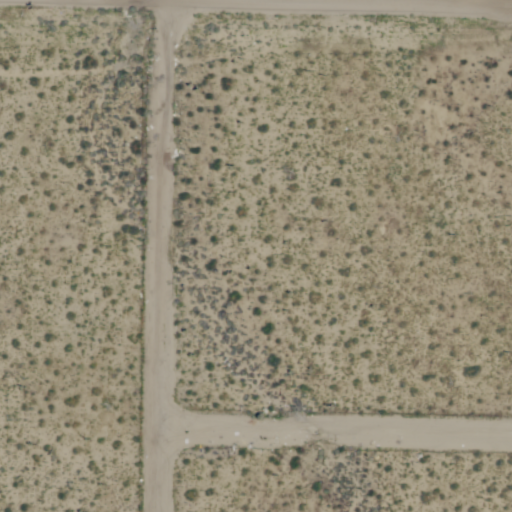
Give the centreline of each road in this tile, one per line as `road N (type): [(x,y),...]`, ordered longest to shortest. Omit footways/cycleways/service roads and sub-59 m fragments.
road 1 (track): [(154,511),(163,0)]
road 2 (residential): [(155,426),(511,428)]
road 3 (residential): [(339,0),(511,3)]
